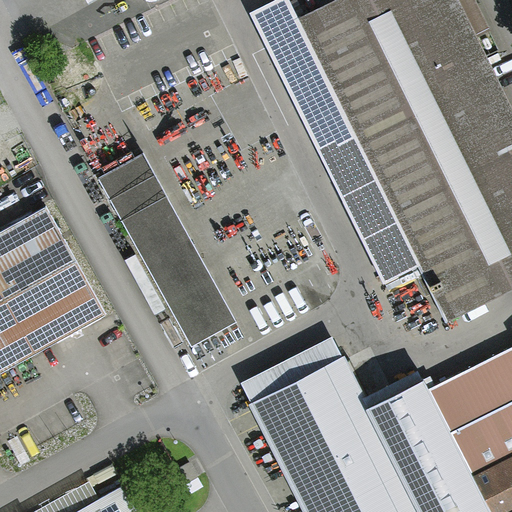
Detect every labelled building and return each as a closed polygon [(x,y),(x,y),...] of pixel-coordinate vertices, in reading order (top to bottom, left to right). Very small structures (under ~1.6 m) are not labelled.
[(292,0),(258,0),(250,4),(386,277),(421,260),(448,313),(511,281),(511,101),(461,0),(320,0),(298,11),(292,0)] [(148,148),(103,173),(193,338),(239,314),(148,148)] [(51,200),(0,228),(0,452),(4,450),(0,442),(0,374),(114,309),(51,200)] [(240,376),(306,511),(477,511),(493,505),(432,381),(426,368),(365,397),(333,331),(240,376)] [(511,341),(432,381),(493,505),(496,511),(499,511),(511,505),(511,341)] [(141,511),(124,480),(66,511),(141,511)]
